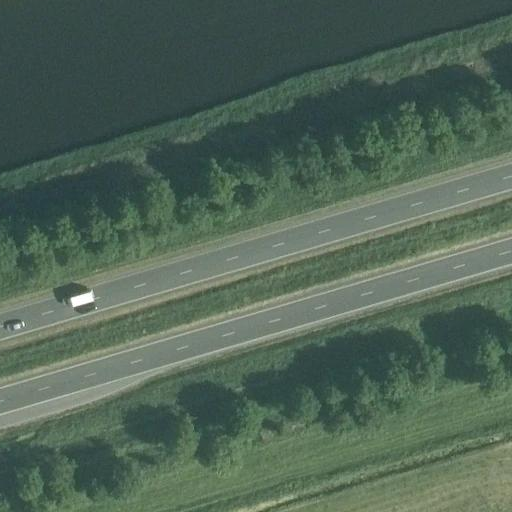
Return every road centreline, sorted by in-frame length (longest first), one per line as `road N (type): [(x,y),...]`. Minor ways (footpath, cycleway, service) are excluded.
road 1 (trunk): [(511,180),(0,332)]
road 2 (trunk): [(0,407),(511,257)]
